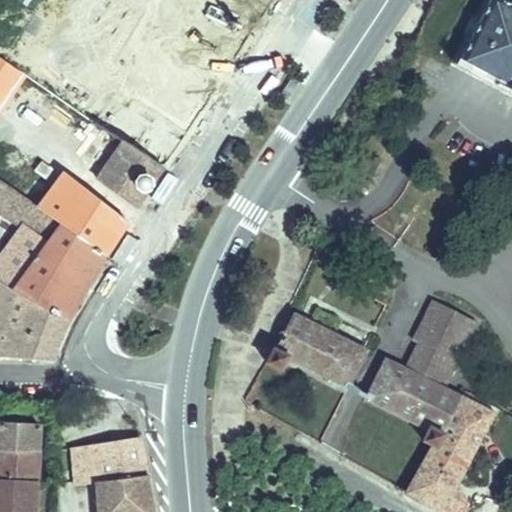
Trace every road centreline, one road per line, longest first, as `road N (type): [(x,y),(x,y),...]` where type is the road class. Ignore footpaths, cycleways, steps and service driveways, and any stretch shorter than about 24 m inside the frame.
road 1 (secondary): [(389,0),(230,237),(199,315),(185,394)]
road 2 (residential): [(90,359),(104,301),(303,0)]
